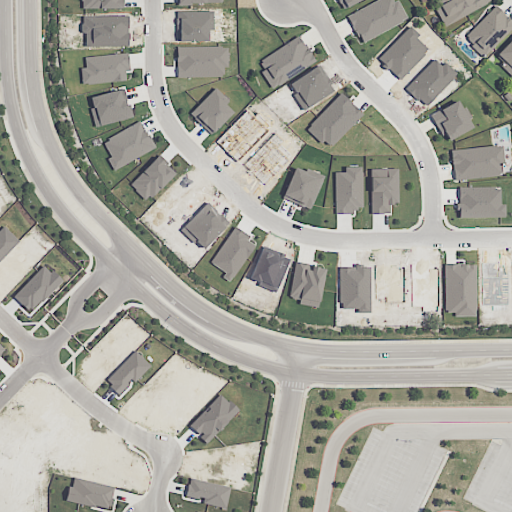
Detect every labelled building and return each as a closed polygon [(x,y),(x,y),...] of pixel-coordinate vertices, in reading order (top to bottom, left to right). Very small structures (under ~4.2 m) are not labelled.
[(360,0),(337,0),(342,9),(360,0)] [(407,20),(397,0),(395,0),(392,2),(391,0),(377,0),(347,14),(360,42),(407,20)] [(490,2),(488,0),(431,0),(445,26),(490,2)] [(511,22),(496,6),(463,37),(482,57),(511,27),(511,22)] [(257,61),(273,87),(315,62),(299,35),(257,61)] [(176,46),(177,77),(226,76),(225,46),(176,46)] [(85,56),(85,67),(81,67),(82,83),(127,81),(126,54),(85,56)] [(211,134),(232,112),(211,91),(189,114),(211,134)] [(472,127),(457,100),(430,114),(445,142),(472,127)] [(454,180),(503,175),(500,145),(451,149),(454,180)] [(370,169),(371,213),(389,213),(389,203),(397,203),(396,169),(370,169)] [(324,267),(294,263),(289,298),(298,299),(298,304),(319,307),(324,267)] [(475,263),(444,264),(445,312),(454,312),(454,316),(475,315),(475,263)] [(67,501),(110,510),(115,487),(71,477),(67,501)] [(225,508),(230,486),(189,478),(185,496),(203,500),(202,503),(225,508)]
